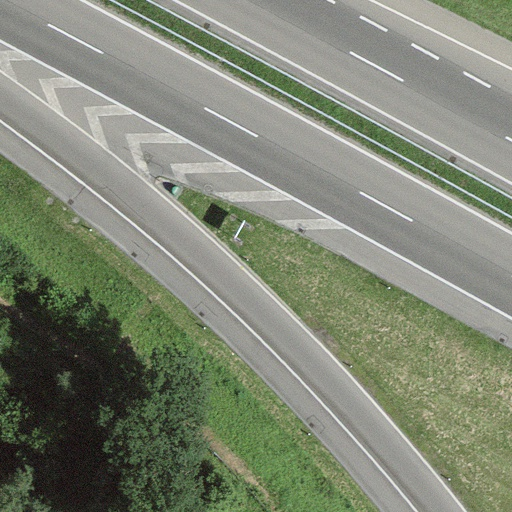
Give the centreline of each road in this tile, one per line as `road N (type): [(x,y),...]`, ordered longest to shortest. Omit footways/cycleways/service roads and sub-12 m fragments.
road 1 (motorway): [(0,105),(210,275),(346,412),(431,511)]
road 2 (motorway): [(6,0),(511,277)]
road 3 (motorway): [(511,139),(252,0)]
